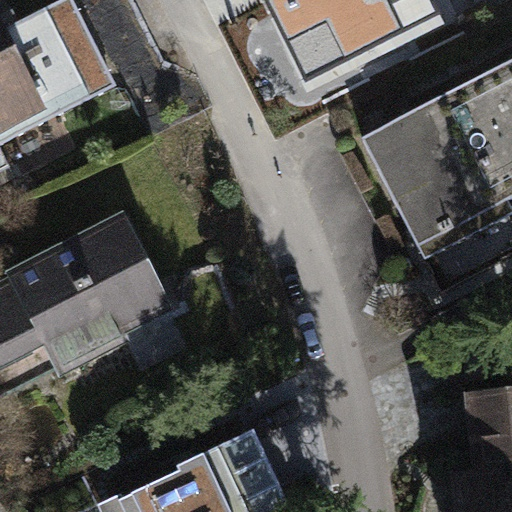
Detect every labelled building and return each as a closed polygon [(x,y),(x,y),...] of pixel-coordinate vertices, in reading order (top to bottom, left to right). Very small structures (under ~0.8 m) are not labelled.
[(73,0),(61,0),(5,28),(46,112),(50,120),(116,87),(73,0)] [(254,0),(268,27),(316,2),(327,22),(368,0),(254,0)] [(0,134),(46,112),(5,28),(0,17),(0,134)] [(313,46),(278,62),(290,86),(324,69),(313,46)] [(511,66),(363,141),(418,250),(509,204),(511,202),(511,66)] [(511,276),(511,209),(509,204),(418,250),(427,262),(441,314),(511,276)] [(12,281),(0,286),(0,371),(43,350),(59,380),(131,344),(126,333),(172,310),(125,216),(7,275),(12,281)] [(511,511),(511,392),(465,396),(472,476),(454,478),(456,511),(511,511)] [(290,511),(255,435),(223,449),(252,511),(290,511)] [(121,497),(98,508),(99,511),(252,511),(223,449),(174,472),(177,479),(124,503),(121,497)]
